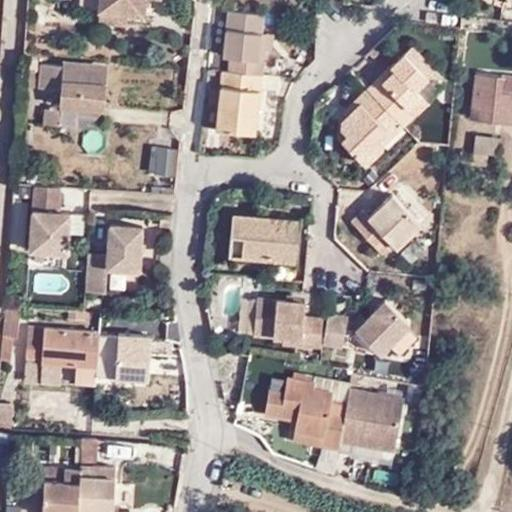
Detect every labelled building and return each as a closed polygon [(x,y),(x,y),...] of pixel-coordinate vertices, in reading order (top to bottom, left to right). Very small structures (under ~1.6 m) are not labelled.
[(129,13),(144,14),(145,0),(102,0),(101,10),(129,13)] [(129,13),(101,10),(100,23),(128,26),(129,13)] [(232,71),(260,73),(264,74),(266,58),(262,58),(264,34),(265,14),(232,10),(228,56),(233,56),(232,71)] [(274,34),(264,34),(262,58),(266,58),(272,58),(274,34)] [(406,53),(417,65),(424,59),(413,47),(406,53)] [(370,90),(397,119),(404,126),(428,104),(416,90),(428,79),(417,65),(406,53),(392,67),(393,68),(396,71),(395,71),(386,80),(385,80),(383,77),(381,76),(368,89),(370,90)] [(38,87),(50,89),(51,67),(40,66),(38,87)] [(51,67),(50,89),(62,89),(62,106),(106,109),(108,70),(51,67)] [(392,67),(381,76),(383,77),(385,80),(386,80),(395,71),(396,71),(393,68),(392,67)] [(256,133),(260,73),(232,71),(224,70),(219,130),(256,133)] [(472,118),(492,120),(495,90),(501,91),(503,76),(479,73),(472,118)] [(511,76),(503,76),(501,91),(495,90),(492,120),(511,122),(511,76)] [(376,139),(397,119),(370,90),(358,100),(360,104),(361,105),(348,117),(344,120),(342,129),(348,136),(342,141),(366,166),(384,148),(382,147),(376,139)] [(344,113),(348,117),(361,105),(360,104),(358,100),(344,113)] [(60,109),(44,108),(44,123),(60,123),(60,109)] [(382,147),(404,126),(397,119),(376,139),(382,147)] [(106,150),(108,129),(88,128),(86,148),(106,150)] [(159,146),(151,146),(148,171),(156,172),(159,146)] [(177,149),(159,146),(156,172),(174,174),(177,149)] [(62,188),(35,186),(32,248),(68,251),(71,211),(60,211),(62,188)] [(403,187),(393,196),(410,215),(419,205),(403,187)] [(410,215),(393,196),(368,217),(363,211),(353,221),(383,253),(394,244),(397,247),(420,226),(410,215)] [(230,255),(297,260),(300,219),(233,213),(230,255)] [(145,226),(110,223),(108,254),(90,253),(87,289),(106,290),(108,267),(142,269),(145,226)] [(301,345),(322,347),(322,343),(324,318),(305,316),(306,301),(258,297),(254,333),(302,338),(301,345)] [(366,320),(356,330),(380,354),(391,344),(408,327),(411,325),(386,301),(366,320)] [(22,309),(7,308),(5,337),(20,337),(22,309)] [(346,328),(347,319),(348,316),(329,313),(322,343),(342,346),(346,328)] [(353,321),(347,319),(346,328),(356,330),(366,320),(361,314),(353,321)] [(99,324),(99,333),(98,361),(113,362),(115,326),(99,324)] [(417,336),(408,327),(391,344),(400,353),(417,336)] [(30,329),(29,342),(44,342),(45,330),(30,329)] [(44,342),(29,342),(28,360),(27,383),(42,384),(44,364),(60,364),(98,366),(98,361),(99,333),(45,330),(44,342)] [(246,391),(266,394),(271,364),(250,361),(246,391)] [(60,364),(44,364),(42,384),(59,385),(60,364)] [(316,383),(315,388),(333,392),(331,402),(347,406),(350,391),(351,387),(352,381),(318,375),(316,383)] [(359,377),(353,375),(352,381),(351,387),(357,388),(359,377)] [(322,447),(339,450),(340,442),(347,406),(331,402),(333,392),(315,388),(316,383),(287,377),(284,393),(270,390),(265,415),(297,421),(294,432),(324,439),(322,447)] [(404,401),(350,391),(347,406),(340,442),(394,453),(404,401)] [(18,403),(1,402),(0,427),(17,428),(18,403)] [(293,440),(322,447),(324,439),(294,432),(293,440)] [(83,439),(81,465),(97,466),(98,466),(100,440),(83,439)] [(0,468),(11,469),(13,445),(0,441),(0,468)] [(94,511),(95,510),(104,511),(113,511),(116,476),(96,475),(97,466),(81,465),(81,469),(66,468),(66,481),(47,480),(43,511),(94,511)] [(98,466),(97,466),(96,475),(116,476),(116,467),(98,466)]
